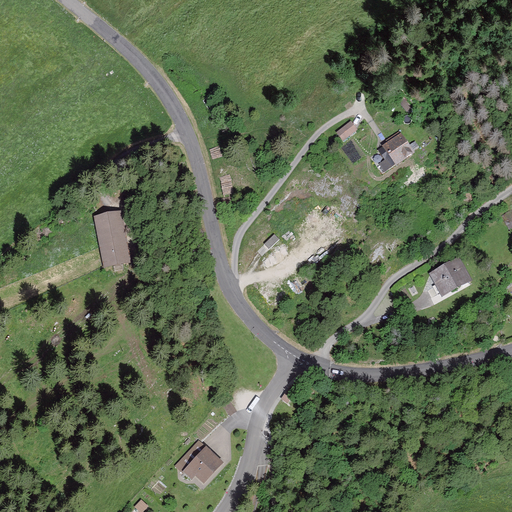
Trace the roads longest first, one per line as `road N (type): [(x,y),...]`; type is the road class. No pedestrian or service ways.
road 1 (residential): [(294,358),(234,296),(189,140),(128,53)]
road 2 (residential): [(511,349),(410,374),(356,374),(294,358)]
road 3 (residential): [(231,511),(294,358)]
